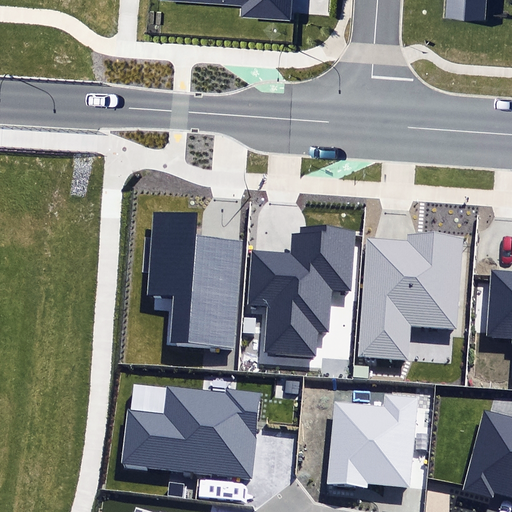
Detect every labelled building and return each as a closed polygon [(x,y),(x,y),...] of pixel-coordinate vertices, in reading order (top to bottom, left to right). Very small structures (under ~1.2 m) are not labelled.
[(157,0),(158,0),(239,6),(239,17),(290,21),(290,20),(291,0),(157,0)] [(448,0),(447,15),(484,18),(485,0),(448,0)] [(196,215),(153,212),(146,295),(171,297),(167,344),(236,350),(245,242),(194,238),(196,215)] [(266,308),(263,353),(314,357),(316,331),(330,332),(333,289),(350,290),(354,234),(303,230),(302,235),(293,234),(292,251),(251,248),(247,307),(266,308)] [(463,238),(408,234),(407,240),(364,237),(356,359),(408,362),(411,326),(456,329),(463,238)] [(511,272),(491,271),(487,335),(511,337),(511,272)] [(164,414),(128,410),(120,464),(253,478),(262,394),(227,390),(227,395),(167,388),(164,414)] [(334,402),(327,484),(368,488),(369,483),(410,487),(418,398),(384,395),(383,407),(334,402)] [(511,417),(484,410),(463,491),(493,499),(494,493),(511,497),(511,417)]
